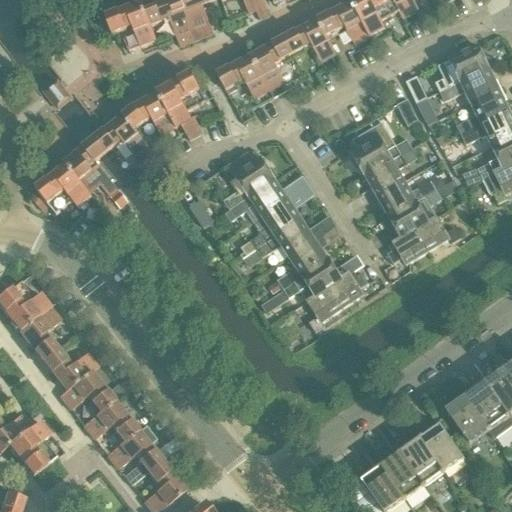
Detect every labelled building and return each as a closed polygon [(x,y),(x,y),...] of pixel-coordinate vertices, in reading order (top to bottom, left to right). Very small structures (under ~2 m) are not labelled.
[(157,0),(139,0),(140,1),(142,6),(142,7),(142,6),(144,11),(150,28),(151,28),(169,21),(176,40),(177,41),(180,49),(197,43),(180,0),(171,0),(159,5),(157,0)] [(180,0),(197,43),(213,36),(214,36),(210,28),(210,27),(202,8),(221,0),(180,0)] [(221,0),(222,4),(231,0),(242,0),(249,16),(256,13),(260,22),(270,18),(268,14),(266,8),(265,7),(262,0),(221,0)] [(359,0),(352,4),(370,39),(385,31),(381,24),(399,14),(400,14),(392,0),(359,0)] [(392,0),(400,14),(399,14),(403,21),(418,13),(411,0),(392,0)] [(324,19),(317,23),(329,42),(338,37),(337,35),(339,34),(338,32),(345,29),(355,47),(370,39),(352,4),(337,12),(336,13),(330,16),(324,19)] [(111,19),(106,21),(107,24),(108,26),(111,34),(113,38),(117,36),(120,42),(125,55),(129,53),(129,54),(140,50),(142,49),(157,43),(155,39),(151,28),(150,28),(144,11),(142,6),(142,7),(122,15),(111,19)] [(289,38),(284,41),(295,60),(304,56),(302,54),(305,52),(305,50),(311,47),(321,65),(337,57),(329,42),(317,23),(303,30),(303,31),(296,34),(289,38)] [(266,51),(251,59),(269,93),(285,85),(275,66),(281,63),(282,65),(284,64),(285,66),(295,60),(284,41),(278,44),(273,47),(266,51)] [(493,68),(489,59),(485,58),(483,59),(478,48),(438,68),(438,69),(439,68),(445,80),(435,85),(439,94),(489,70),(493,68)] [(221,75),(217,77),(220,83),(221,84),(228,97),(238,91),(237,89),(240,88),(239,86),(244,83),(254,101),(269,93),(251,59),(236,67),(229,70),(221,75)] [(470,106),(499,91),(489,70),(439,94),(444,104),(464,94),(470,106)] [(159,95),(157,96),(176,130),(181,127),(181,128),(192,122),(188,115),(206,105),(201,94),(195,84),(192,78),(191,77),(181,83),(171,89),(169,90),(167,88),(160,92),(161,94),(159,95)] [(416,105),(427,100),(417,78),(406,83),(416,105)] [(63,80),(39,99),(52,115),(76,97),(63,80)] [(460,137),(510,113),(499,91),(470,106),(476,118),(456,128),(460,137)] [(136,108),(123,118),(137,136),(138,135),(146,129),(153,123),(161,138),(176,130),(157,96),(143,104),(136,108)] [(407,129),(418,123),(408,102),(397,107),(407,129)] [(491,149),(511,139),(511,117),(510,113),(460,137),(465,147),(485,137),(491,149)] [(103,135),(93,143),(105,157),(115,149),(121,144),(134,160),(148,149),(138,135),(137,136),(123,118),(110,129),(104,133),(103,134),(103,135)] [(192,122),(181,128),(185,135),(189,142),(190,143),(201,137),(202,136),(194,121),(192,122)] [(358,153),(352,157),(365,178),(412,151),(407,143),(397,148),(397,149),(383,125),(353,143),(359,153),(358,153)] [(511,139),(491,149),(497,161),(477,171),(482,182),(495,175),(511,166),(511,139)] [(77,155),(64,166),(64,167),(66,169),(65,170),(66,171),(67,170),(69,172),(89,196),(100,188),(109,200),(111,198),(117,193),(118,192),(108,179),(96,164),(105,157),(93,143),(84,150),(83,151),(78,155),(77,155)] [(412,151),(365,178),(377,199),(404,183),(398,172),(408,167),(417,161),(412,151)] [(242,191),(224,204),(229,212),(275,181),(261,161),(255,165),(248,155),(247,154),(227,167),(228,169),(242,190),(243,191),(242,191)] [(139,162),(131,169),(138,177),(140,176),(147,170),(145,169),(139,162)] [(495,175),(483,181),(491,198),(493,197),(493,198),(494,199),(497,207),(507,202),(505,198),(511,194),(511,166),(495,175)] [(37,193),(41,198),(50,209),(57,218),(73,205),(78,211),(92,200),(89,196),(69,172),(67,170),(66,171),(65,170),(63,172),(62,170),(55,175),(57,177),(55,178),(46,186),(38,192),(37,193)] [(482,182),(477,171),(463,178),(468,189),(482,182)] [(275,181),(229,212),(236,222),(246,215),(250,221),(253,225),(262,219),(288,201),(275,181)] [(404,183),(377,199),(389,220),(436,192),(431,184),(415,194),(412,196),(411,194),(404,183)] [(436,192),(389,220),(401,240),(415,232),(429,225),(428,224),(437,220),(435,217),(430,209),(442,202),(436,192)] [(260,236),(250,242),(251,243),(256,251),(302,221),(288,201),(262,219),(253,225),(257,231),(260,236)] [(204,230),(214,223),(200,202),(190,209),(204,230)] [(429,225),(415,232),(428,255),(450,243),(452,247),(461,241),(455,231),(448,235),(446,236),(437,220),(428,224),(429,225)] [(288,259),(315,241),(302,221),(256,251),(262,260),(281,248),(288,259)] [(392,254),(387,257),(393,267),(401,263),(402,262),(406,268),(415,263),(428,255),(415,232),(401,240),(401,241),(392,246),(388,248),(392,254)] [(283,291),(328,261),(315,241),(288,259),(296,270),(277,282),(283,291)] [(244,255),(240,258),(241,258),(243,261),(243,262),(243,261),(256,253),(257,252),(256,251),(251,243),(250,244),(241,250),(244,255)] [(341,280),(328,261),(283,291),(289,300),(300,293),(307,303),(315,298),(315,299),(328,290),(342,281),(341,280)] [(328,290),(342,311),(363,297),(359,291),(368,285),(361,276),(357,278),(353,272),(341,280),(342,281),(328,290)] [(0,310),(2,314),(7,320),(33,303),(33,302),(21,287),(19,285),(0,300),(0,310)] [(321,325),(342,311),(328,290),(315,299),(315,298),(307,303),(317,319),(309,325),(316,335),(324,329),(321,325)] [(33,303),(7,320),(10,323),(18,333),(19,335),(50,311),(39,297),(33,302),(33,303)] [(50,311),(19,335),(29,347),(34,354),(43,365),(61,351),(53,342),(51,343),(49,343),(44,337),(61,324),(50,311)] [(61,351),(43,365),(51,375),(56,381),(66,394),(90,375),(91,375),(97,371),(86,357),(70,370),(65,364),(67,360),(61,351)] [(511,381),(505,371),(485,385),(511,423),(511,381)] [(66,394),(60,399),(71,413),(87,400),(99,416),(100,416),(114,405),(115,405),(118,402),(109,391),(105,393),(91,375),(90,375),(66,394)] [(495,441),(511,429),(511,423),(485,385),(465,399),(489,433),(489,432),(495,441)] [(469,447),(489,433),(465,399),(446,413),(469,447)] [(99,416),(83,429),(88,435),(94,442),(111,429),(123,445),(124,446),(138,434),(138,435),(141,432),(132,420),(129,423),(115,405),(114,405),(100,416),(99,416)] [(0,456),(2,455),(7,451),(8,450),(8,449),(30,433),(29,432),(19,418),(11,425),(2,432),(0,428),(0,456)] [(30,433),(8,449),(8,450),(9,450),(17,461),(20,464),(25,470),(32,479),(55,461),(56,461),(56,460),(43,444),(50,438),(40,426),(39,424),(29,432),(30,433)] [(444,475),(464,460),(441,427),(421,441),(444,475)] [(110,456),(107,458),(117,471),(118,472),(128,464),(135,459),(140,467),(148,476),(165,462),(158,454),(156,450),(153,453),(149,448),(156,443),(145,429),(141,432),(138,435),(138,434),(124,446),(123,445),(110,456)] [(425,488),(444,475),(421,441),(401,455),(425,488)] [(405,502),(425,488),(401,455),(381,469),(405,502)] [(160,492),(144,505),(149,511),(163,511),(185,494),(170,475),(174,473),(173,472),(165,462),(148,476),(160,492)] [(382,511),(391,511),(405,502),(381,469),(362,483),(382,511)] [(0,511),(20,511),(23,503),(0,495),(0,511)]
